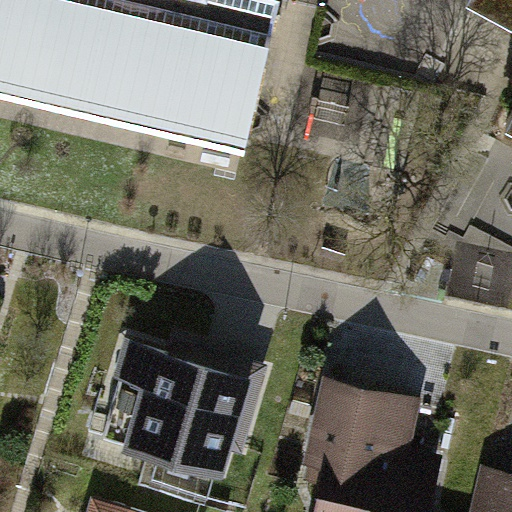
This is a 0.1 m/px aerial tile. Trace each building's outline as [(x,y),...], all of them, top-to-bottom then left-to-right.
[(0,0),(0,88),(249,147),(284,0),(0,0)] [(511,0),(490,0),(511,11),(511,0)] [(234,447),(244,450),(270,361),(177,334),(174,347),(126,333),(114,372),(122,374),(105,431),(125,437),(124,440),(152,448),(144,473),(210,492),(217,468),(227,471),(234,447)] [(430,511),(445,449),(414,442),(425,395),(326,371),(305,457),(325,461),(313,511),(430,511)] [(469,511),(511,511),(511,465),(482,459),(469,511)] [(156,511),(93,493),(87,511),(156,511)]
